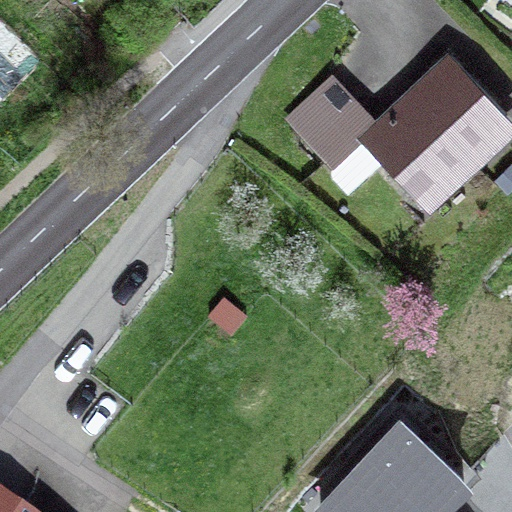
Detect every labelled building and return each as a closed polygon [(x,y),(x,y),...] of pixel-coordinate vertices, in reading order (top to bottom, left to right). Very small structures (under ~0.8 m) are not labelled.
[(376,116),(331,69),(283,115),(328,163),(322,169),(346,193),(381,160),(428,210),(511,130),(511,114),(448,48),(376,116)] [(508,194),(511,189),(511,161),(511,160),(493,180),(508,194)] [(230,336),(248,315),(224,294),(206,315),(230,336)] [(453,502),(474,479),(399,411),(310,508),(314,511),(449,511),(447,509),(453,502)] [(0,511),(25,511),(0,493),(0,511)]
